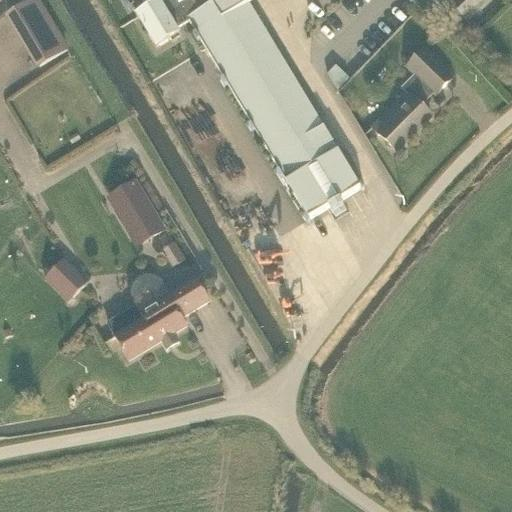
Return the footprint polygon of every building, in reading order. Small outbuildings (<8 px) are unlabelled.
[(43,0),(36,0),(8,16),(40,71),(73,52),(43,0)] [(176,0),(180,6),(167,14),(161,4),(138,18),(157,49),(180,35),(177,31),(190,23),(310,221),(361,191),(245,0),(176,0)] [(485,0),(455,0),(449,6),(466,25),(488,3),(485,0)] [(424,52),(408,70),(415,77),(402,90),(407,95),(373,130),(397,154),(432,118),(420,107),(433,94),(436,98),(453,80),(424,52)] [(331,76),(343,88),(352,79),(339,67),(331,76)] [(171,260),(186,251),(157,203),(142,212),(171,260)] [(69,306),(89,285),(65,262),(45,283),(69,306)] [(136,301),(137,302),(135,304),(146,321),(115,339),(129,363),(187,328),(182,320),(210,304),(196,281),(169,297),(163,287),(161,288),(160,287),(158,284),(157,284),(155,282),(153,281),(152,281),(149,281),(146,281),(144,281),(142,282),(141,283),(140,284),(139,285),(137,287),(136,288),(135,290),(135,292),(135,293),(135,295),(135,297),(135,299),(136,301)]
